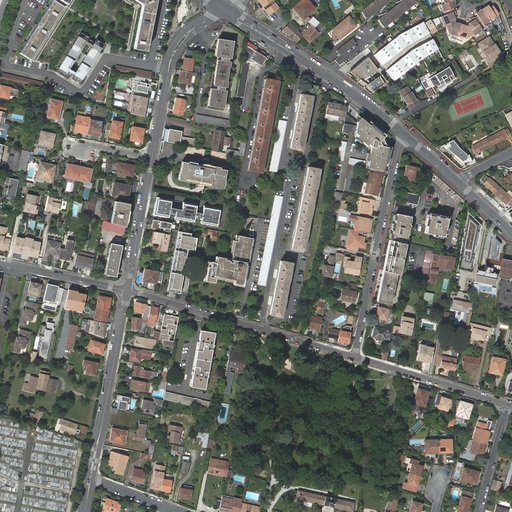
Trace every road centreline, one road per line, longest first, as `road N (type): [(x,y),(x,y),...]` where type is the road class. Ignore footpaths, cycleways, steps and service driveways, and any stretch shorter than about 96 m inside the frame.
road 1 (residential): [(354,357),(127,290)]
road 2 (residential): [(407,137),(354,357)]
road 3 (tertiary): [(224,7),(407,137)]
road 4 (residential): [(127,290),(90,479)]
road 5 (residential): [(224,7),(176,48),(152,158)]
road 6 (residential): [(508,404),(354,357)]
road 7 (residential): [(152,158),(127,290)]
road 8 (residential): [(127,290),(0,261)]
